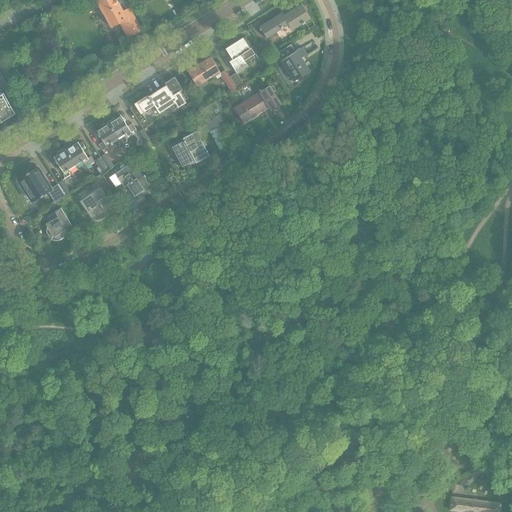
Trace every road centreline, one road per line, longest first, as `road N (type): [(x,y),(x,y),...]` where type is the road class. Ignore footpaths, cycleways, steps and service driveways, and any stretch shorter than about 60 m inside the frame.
road 1 (residential): [(39,277),(288,133),(310,112),(335,50),(323,0)]
road 2 (residential): [(0,155),(246,0)]
